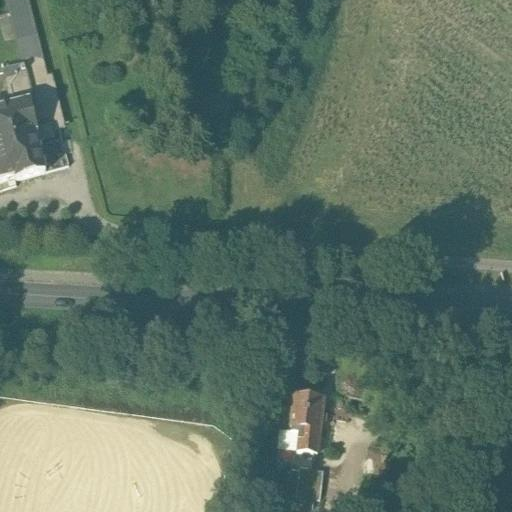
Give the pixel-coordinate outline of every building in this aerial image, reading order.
[(47,80),(25,0),(5,0),(24,70),(26,69),(35,104),(29,105),(39,143),(54,139),(52,133),(64,130),(51,79),(47,80)] [(24,70),(4,75),(11,103),(4,105),(5,110),(0,111),(0,184),(0,187),(15,182),(16,184),(47,175),(39,143),(29,105),(35,104),(26,69),(24,70)] [(226,105),(219,100),(211,103),(208,110),(210,116),(217,121),(224,119),(228,112),(226,105)] [(299,437),(296,455),(316,458),(323,402),(293,398),(289,430),(291,431),(290,436),(299,437)] [(299,437),(290,436),(281,434),(278,453),(296,455),(299,437)] [(322,477),(298,474),(295,501),(301,502),(312,503),(319,504),(322,477)] [(312,503),(301,502),(300,509),(311,511),(312,503)]
